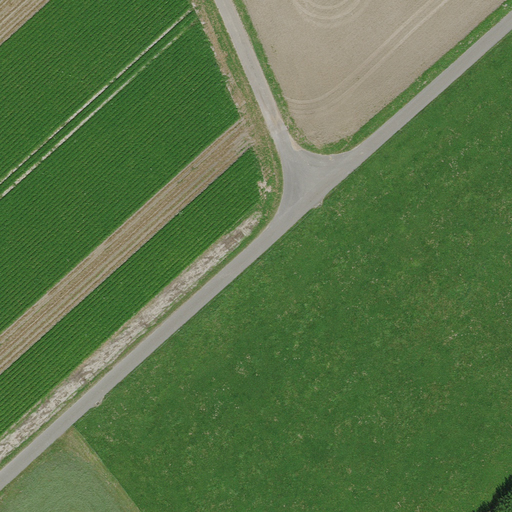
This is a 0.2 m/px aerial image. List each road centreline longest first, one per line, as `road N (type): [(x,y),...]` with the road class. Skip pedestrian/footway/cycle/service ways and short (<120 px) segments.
road 1 (track): [(511,19),(0,481)]
road 2 (track): [(312,200),(225,0)]
